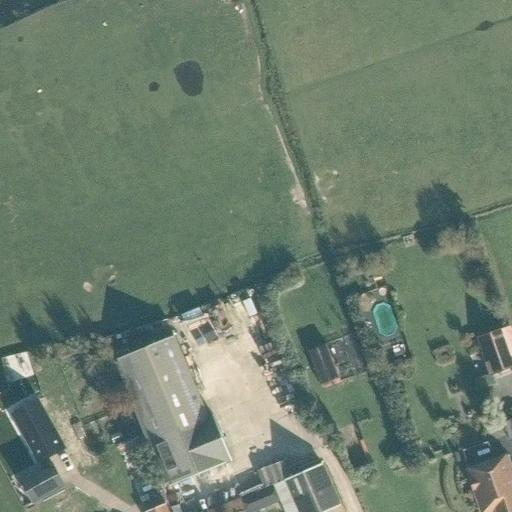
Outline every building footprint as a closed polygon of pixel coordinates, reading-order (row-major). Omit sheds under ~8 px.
[(511,329),(511,326),(477,337),(483,353),(490,375),(511,368),(511,363),(510,357),(511,356),(511,329)] [(208,418),(174,337),(118,360),(170,487),(232,461),(213,416),(208,418)] [(328,347),(308,354),(322,394),(341,387),(328,347)] [(63,449),(64,448),(38,401),(37,402),(37,403),(15,415),(14,415),(13,415),(40,462),(41,462),(40,461),(63,448),(63,449)] [(511,423),(500,428),(505,443),(511,440),(511,423)] [(511,511),(511,469),(507,456),(466,469),(480,511),(489,511),(496,510),(496,511),(511,511)] [(53,464),(21,481),(33,502),(64,485),(53,464)] [(322,464),(286,480),(299,511),(326,511),(341,506),(322,464)] [(253,511),(280,501),(274,485),(243,498),(247,511),(253,511)]
